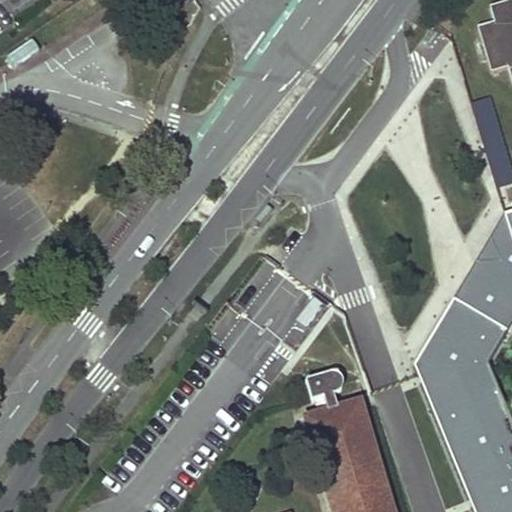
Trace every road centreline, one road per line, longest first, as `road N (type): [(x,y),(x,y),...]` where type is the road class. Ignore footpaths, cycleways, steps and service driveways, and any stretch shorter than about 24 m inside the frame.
road 1 (tertiary): [(2,511),(397,0)]
road 2 (tertiary): [(339,0),(0,444)]
